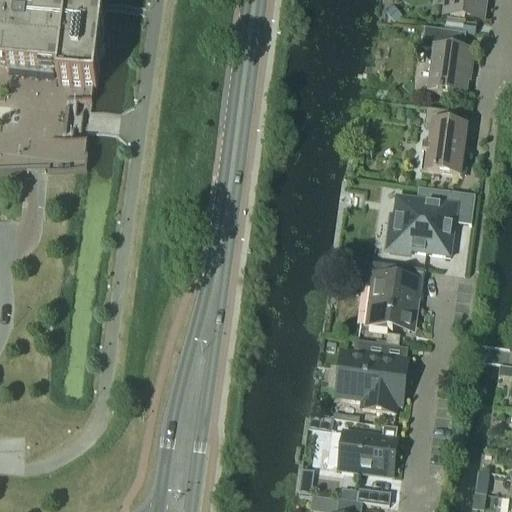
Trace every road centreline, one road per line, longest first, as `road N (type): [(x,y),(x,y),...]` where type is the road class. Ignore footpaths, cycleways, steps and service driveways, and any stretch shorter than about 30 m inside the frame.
road 1 (secondary): [(246,0),(210,262),(169,419),(156,511)]
road 2 (secondary): [(191,511),(261,0)]
road 3 (residential): [(410,511),(426,380),(444,352)]
